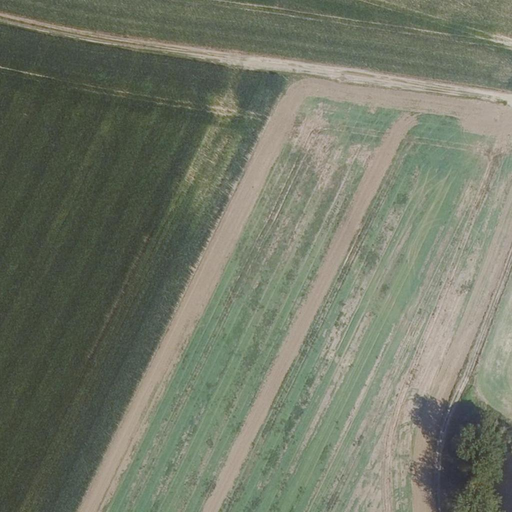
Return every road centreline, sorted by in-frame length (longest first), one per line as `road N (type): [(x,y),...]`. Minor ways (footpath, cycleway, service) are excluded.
road 1 (track): [(511,102),(150,50),(0,18)]
road 2 (track): [(511,247),(437,450),(440,511)]
